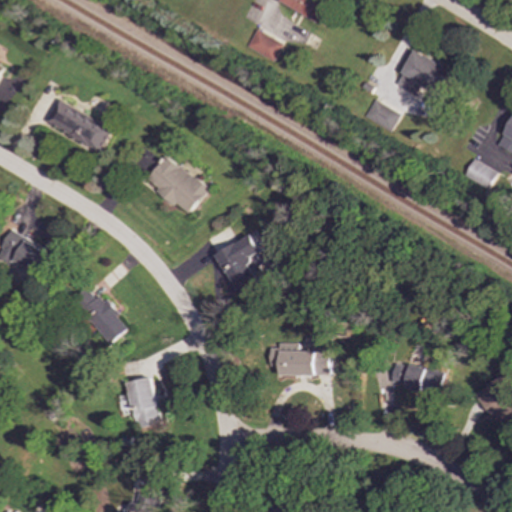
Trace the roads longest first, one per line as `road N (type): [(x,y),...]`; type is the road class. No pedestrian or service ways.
road 1 (residential): [(219,511),(227,435),(205,354),(170,291),(110,230),(0,160)]
road 2 (residential): [(501,511),(438,465),(373,441),(227,435)]
